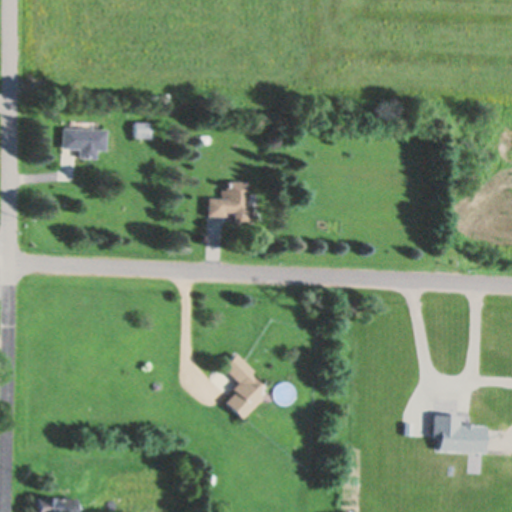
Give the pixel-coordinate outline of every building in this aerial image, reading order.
[(150,119),(149,136),(133,135),(134,119),(150,119)] [(105,125),(105,146),(95,145),(95,155),(78,154),(79,145),(61,145),(62,124),(105,125)] [(210,133),(209,141),(200,141),(201,133),(210,133)] [(247,180),(247,197),(245,197),(245,203),(251,204),(250,221),(233,221),(233,210),(224,209),(224,214),(207,213),(207,196),(221,196),(221,189),(225,189),(225,179),(247,180)] [(260,395),(240,415),(224,398),(233,388),(230,385),(236,380),(220,363),(234,350),(251,367),(247,370),(260,384),(254,390),(260,395)] [(456,423),(462,423),(462,421),(470,421),(470,423),(483,424),(482,449),(436,447),(437,432),(430,432),(431,411),(457,412),(456,423)] [(214,472),(213,482),(206,481),(206,472),(214,472)] [(73,496),(73,511),(36,511),(36,496),(73,496)]
